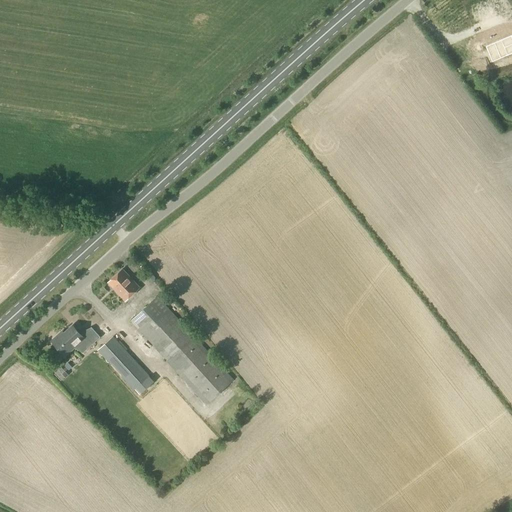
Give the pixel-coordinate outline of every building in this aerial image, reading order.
[(503,34),(504,37),(511,34),(511,23),(506,26),(509,32),(503,34)] [(511,37),(496,45),(499,53),(511,48),(511,37)] [(462,52),(451,57),(453,63),(465,57),(462,52)] [(125,301),(137,290),(134,286),(136,284),(122,269),(108,283),(121,297),(125,301)] [(207,404),(234,380),(157,297),(131,321),(167,361),(207,404)] [(80,334),(73,326),(64,334),(62,332),(52,340),(66,355),(77,344),(84,352),(101,337),(91,327),(80,334)] [(139,396),(154,382),(113,337),(98,350),(139,396)]
